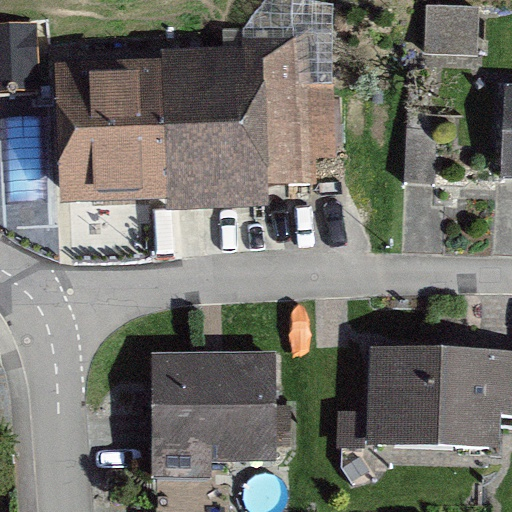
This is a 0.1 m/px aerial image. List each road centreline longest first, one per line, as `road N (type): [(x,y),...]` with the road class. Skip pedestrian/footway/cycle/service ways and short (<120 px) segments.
road 1 (residential): [(511,277),(37,285)]
road 2 (residential): [(60,511),(37,285)]
